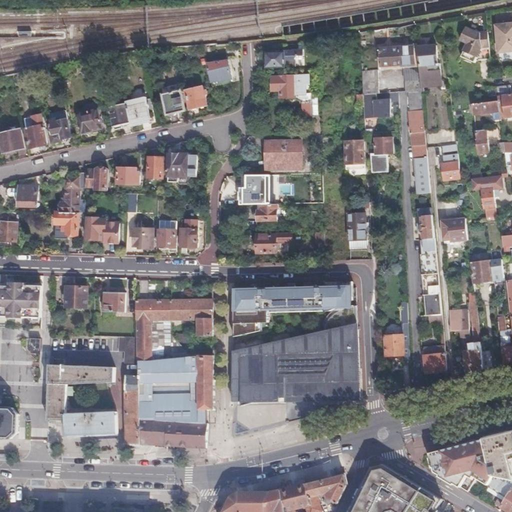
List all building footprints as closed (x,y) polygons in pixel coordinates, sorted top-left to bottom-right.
[(511,21),(494,24),(498,52),(511,49),(511,21)] [(489,46),(487,32),(477,33),(465,28),(459,41),(466,44),(461,57),(475,63),(481,48),(489,46)] [(435,44),(417,45),(419,67),(420,79),(420,81),(441,79),(439,65),(437,65),(435,44)] [(415,56),(414,45),(379,47),(380,66),(412,64),(412,56),(415,56)] [(302,55),(302,48),(293,48),(290,50),(283,50),(283,51),(266,52),(267,66),(295,65),(295,59),(296,55),(302,55)] [(232,77),(228,58),(208,61),(212,80),(220,78),(220,80),(232,77)] [(420,79),(419,67),(402,68),(403,80),(420,79)] [(377,69),(361,69),(362,94),(373,93),(376,93),(379,93),(377,69)] [(308,86),(308,74),(271,76),(272,90),(280,89),(281,96),(298,95),(298,92),(307,91),(307,86),(308,86)] [(403,92),(405,91),(409,91),(421,91),(420,81),(420,79),(403,80),(403,92)] [(207,103),(203,85),(186,90),(190,107),(207,103)] [(511,93),(509,94),(508,85),(495,87),(497,100),(498,111),(501,111),(502,118),(511,116),(511,93)] [(185,109),(180,89),(162,93),(167,113),(169,113),(172,115),(176,114),(177,111),(185,109)] [(411,124),(414,157),(427,156),(426,144),(421,91),(409,91),(411,117),(411,124)] [(373,93),(362,94),(364,118),(382,117),(387,116),(391,114),(390,102),(386,102),(386,99),(376,99),(376,93),(373,93)] [(151,117),(145,95),(127,100),(127,102),(109,107),(114,127),(123,125),(124,127),(129,125),(130,122),(151,117)] [(498,111),(497,100),(471,103),(472,114),(492,111),(493,115),(490,116),(490,118),(494,122),(500,121),(498,111)] [(302,116),(312,116),(311,103),(301,103),(302,116)] [(101,127),(97,109),(77,114),(81,132),(85,131),(86,134),(93,132),(93,129),(101,127)] [(71,136),(67,118),(58,120),(57,119),(50,120),(54,140),(71,136)] [(346,164),(364,163),(363,140),(349,140),(349,137),(354,137),(353,121),(344,122),(346,164)] [(48,143),(44,125),(27,129),(31,147),(48,143)] [(25,147),(21,130),(0,134),(0,136),(4,152),(25,147)] [(475,135),(477,154),(489,153),(486,133),(475,135)] [(373,154),(373,173),(389,172),(389,154),(394,153),(394,137),(378,137),(378,153),(373,154)] [(302,167),(301,141),(266,141),(266,155),(269,155),(269,168),(302,167)] [(511,151),(511,143),(502,143),(503,148),(504,151),(511,151)] [(457,144),(442,147),(443,153),(458,151),(457,144)] [(460,182),(457,153),(442,155),(443,162),(441,162),(444,184),(460,182)] [(196,175),(196,154),(168,154),(168,174),(168,181),(179,182),(179,175),(196,175)] [(149,177),(166,177),(166,158),(150,157),(149,177)] [(414,164),(417,192),(431,191),(428,163),(414,164)] [(140,184),(141,171),(136,171),(136,167),(119,167),(118,183),(140,184)] [(107,189),(107,170),(96,170),(96,172),(88,171),(87,187),(95,187),(95,189),(107,189)] [(60,197),(59,212),(79,212),(85,212),(85,197),(79,197),(79,187),(86,187),(86,173),(79,173),(79,175),(69,174),(69,178),(66,178),(65,197),(60,197)] [(267,203),(266,174),(244,174),(244,186),(239,186),(239,189),(237,190),(237,198),(239,198),(239,204),(260,203),(267,203)] [(481,188),(485,216),(496,215),(493,189),(501,188),(500,176),(489,177),(489,180),(481,180),(481,178),(475,178),(476,188),(481,188)] [(37,205),(38,185),(19,185),(19,187),(19,195),(19,204),(37,205)] [(19,195),(19,187),(9,187),(7,189),(7,193),(9,195),(19,195)] [(127,193),(126,212),(137,212),(137,193),(127,193)] [(277,220),(277,203),(273,203),(267,203),(260,203),(260,209),(258,209),(258,220),(277,220)] [(344,241),(345,204),(328,203),(326,240),(344,241)] [(421,216),(421,222),(417,223),(418,231),(422,230),(422,238),(420,238),(423,274),(438,273),(433,215),(432,207),(418,209),(418,216),(421,216)] [(78,234),(79,212),(59,212),(55,211),(55,236),(65,236),(65,233),(78,234)] [(348,211),(348,214),(349,214),(351,240),(366,239),(365,233),(365,227),(364,213),(351,214),(351,211),(348,211)] [(0,239),(15,241),(16,219),(8,218),(8,216),(2,216),(2,218),(0,218),(0,239)] [(106,221),(106,218),(99,218),(99,217),(88,216),(86,238),(119,239),(119,221),(106,221)] [(441,218),(442,236),(449,236),(449,239),(467,238),(465,217),(441,218)] [(179,229),(179,244),(181,244),(181,245),(187,245),(188,248),(195,248),(196,246),(197,245),(198,219),(182,218),(181,229),(179,229)] [(176,247),(177,220),(160,219),(159,246),(160,247),(160,249),(167,249),(167,247),(176,247)] [(153,246),(154,227),(133,226),(133,244),(144,244),(144,246),(153,246)] [(324,243),(324,230),(315,230),(316,243),(324,243)] [(290,231),(275,231),(275,234),(256,234),(257,237),(253,237),(253,242),(257,242),(257,244),(255,245),(255,249),(257,251),(257,253),(275,252),(276,250),(277,250),(277,241),(290,241),(290,231)] [(504,255),(509,255),(508,248),(511,247),(511,233),(501,235),(504,255)] [(371,263),(371,257),(364,258),(363,249),(351,250),(351,263),(371,263)] [(490,260),(493,281),(503,279),(501,256),(490,257),(490,260)] [(470,262),(473,283),(493,281),(490,260),(470,262)] [(423,274),(426,315),(429,315),(442,314),(438,273),(423,274)] [(502,349),(503,363),(511,361),(511,280),(506,282),(511,325),(511,346),(511,347),(504,330),(507,330),(505,316),(497,317),(502,349)] [(0,317),(2,317),(1,328),(16,328),(19,325),(22,328),(42,329),(43,283),(6,282),(6,288),(0,287),(0,281),(0,317)] [(233,289),(233,337),(243,335),(243,331),(254,331),(254,323),(266,323),(266,309),(269,309),(269,313),(330,312),(339,303),(354,301),(353,281),(325,282),(325,288),(317,288),(317,285),(308,285),(308,289),(296,289),(296,286),(287,286),(287,290),(275,290),(275,287),(266,287),(266,290),(254,291),(254,288),(233,289)] [(464,351),(467,372),(484,368),(482,356),(473,283),(467,283),(475,342),(465,343),(466,351),(464,351)] [(85,307),(85,286),(65,286),(64,306),(85,307)] [(124,310),(125,292),(104,292),(104,309),(124,310)] [(138,358),(151,357),(151,351),(153,351),(153,343),(169,343),(169,319),(172,319),(172,318),(172,299),(136,299),(137,336),(138,358)] [(172,318),(172,319),(190,318),(191,299),(172,299),(172,318)] [(198,347),(212,347),(211,299),(191,299),(190,318),(197,318),(198,347)] [(398,305),(399,335),(385,335),(386,355),(404,354),(409,359),(407,304),(398,305)] [(323,330),(233,351),(233,401),(276,401),(276,397),(285,396),(285,401),(286,401),(290,401),(310,401),(359,400),(359,381),(360,381),(358,331),(357,308),(344,308),(339,310),(334,312),(330,316),(327,320),(325,324),(323,330)] [(449,310),(451,331),(459,330),(460,337),(469,335),(466,308),(449,310)] [(442,314),(429,315),(429,323),(439,322),(443,322),(442,314)] [(138,363),(138,358),(137,336),(118,335),(118,350),(124,350),(124,363),(138,363)] [(41,349),(41,339),(31,338),(31,344),(36,349),(41,349)] [(425,373),(447,371),(445,345),(424,347),(425,373)] [(482,356),(484,368),(491,366),(490,355),(482,356)] [(205,409),(214,409),(214,402),(213,356),(151,357),(138,358),(138,363),(138,375),(140,443),(207,447),(209,422),(205,422),(205,409)] [(49,364),(47,420),(65,420),(65,415),(66,380),(114,382),(114,367),(49,364)] [(125,441),(140,443),(138,375),(123,375),(125,441)] [(0,437),(13,438),(20,433),(20,415),(14,408),(0,407),(0,437)] [(65,415),(65,420),(66,435),(116,432),(116,412),(65,415)] [(511,434),(487,440),(496,475),(511,477),(511,434)] [(462,446),(431,454),(436,472),(469,492),(478,478),(489,486),(496,475),(487,440),(467,445),(468,449),(463,450),(462,446)] [(408,511),(424,488),(398,472),(385,464),(373,468),(365,484),(351,511),(408,511)] [(344,474),(306,484),(312,511),(322,511),(320,505),(318,497),(326,495),(326,498),(338,504),(347,485),(344,474)] [(511,477),(496,475),(489,486),(510,498),(511,494),(511,477)] [(283,490),(287,511),(312,511),(306,484),(283,490)] [(437,511),(438,510),(444,500),(424,488),(408,511),(437,511)] [(287,511),(283,490),(270,493),(240,491),(236,494),(232,496),(223,511),(275,511),(279,511),(278,511),(287,511)]
